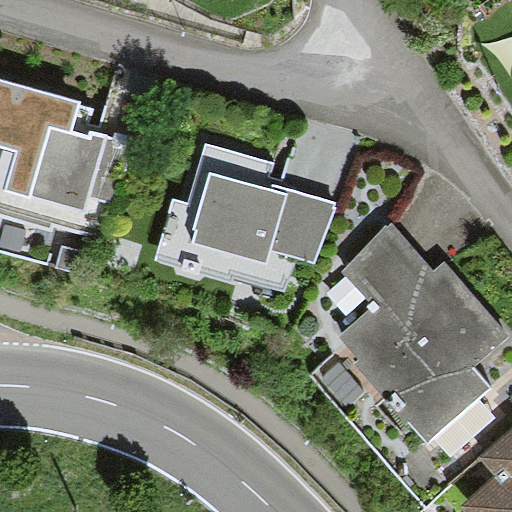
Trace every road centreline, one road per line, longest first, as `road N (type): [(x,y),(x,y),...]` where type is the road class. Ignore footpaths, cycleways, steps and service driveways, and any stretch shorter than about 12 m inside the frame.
road 1 (residential): [(0,5),(335,90),(395,86)]
road 2 (primary): [(0,384),(61,390),(156,420),(196,442),(274,511)]
road 3 (residential): [(395,86),(511,226)]
